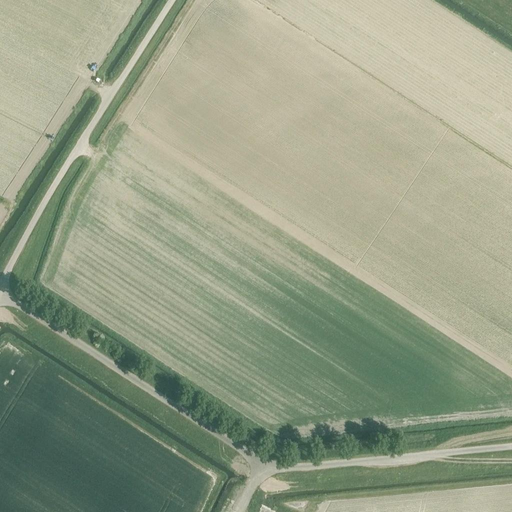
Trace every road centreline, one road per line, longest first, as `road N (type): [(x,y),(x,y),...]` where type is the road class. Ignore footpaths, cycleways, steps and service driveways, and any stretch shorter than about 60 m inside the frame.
road 1 (unclassified): [(0,290),(263,468),(511,446)]
road 2 (unclassified): [(0,290),(171,0)]
road 3 (track): [(511,434),(416,455),(511,462)]
